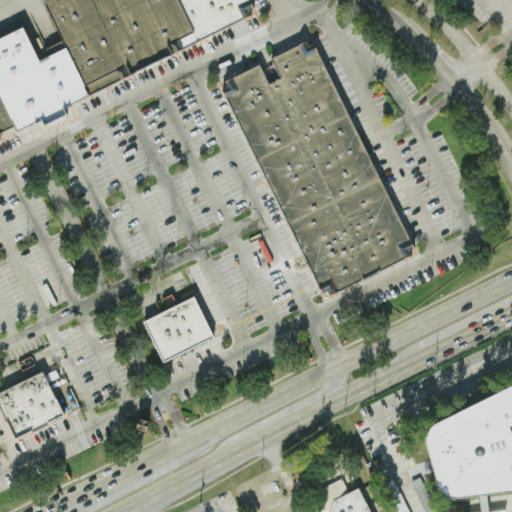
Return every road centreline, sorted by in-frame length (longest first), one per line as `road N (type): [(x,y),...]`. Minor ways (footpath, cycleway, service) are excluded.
road 1 (primary): [(511,276),(204,434)]
road 2 (primary): [(197,474),(440,353)]
road 3 (primary): [(197,474),(234,438),(334,383),(343,362)]
road 4 (residential): [(511,114),(418,0)]
